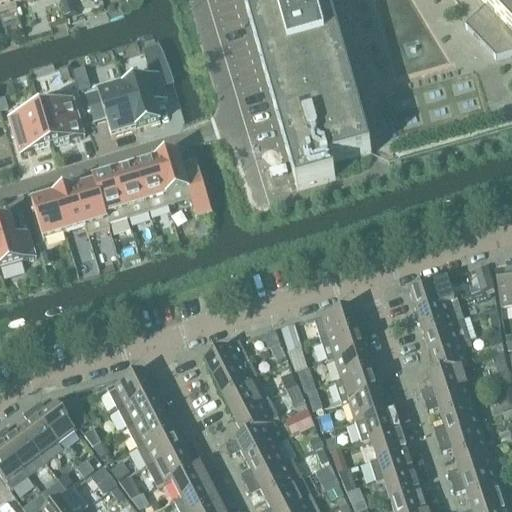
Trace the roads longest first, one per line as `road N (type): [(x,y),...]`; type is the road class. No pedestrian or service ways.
road 1 (residential): [(0,193),(233,123)]
road 2 (residential): [(164,343),(368,274)]
road 3 (unknown): [(196,4),(0,64)]
road 4 (residential): [(0,407),(27,388),(164,343)]
road 5 (residential): [(368,274),(511,233)]
road 6 (unclassified): [(233,123),(194,0)]
